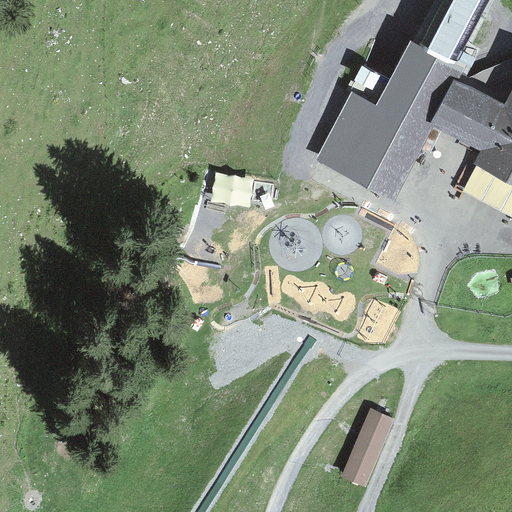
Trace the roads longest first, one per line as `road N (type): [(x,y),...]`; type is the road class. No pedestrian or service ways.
road 1 (track): [(276,511),(323,416),(366,372),(427,351)]
road 2 (track): [(427,351),(365,511)]
